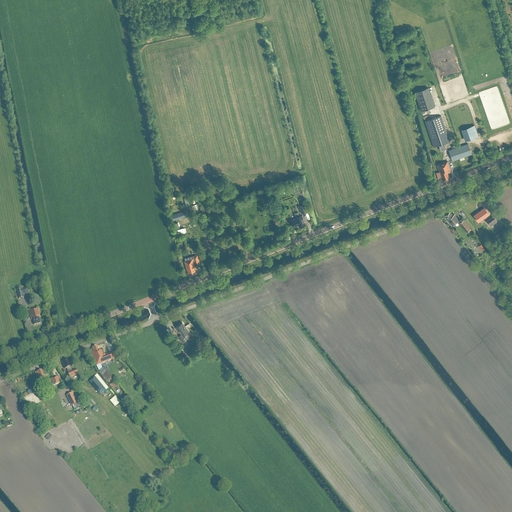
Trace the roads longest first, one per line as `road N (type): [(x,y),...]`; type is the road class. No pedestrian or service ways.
road 1 (tertiary): [(147,299),(511,157)]
road 2 (unclassified): [(155,319),(511,179)]
road 3 (unclassified): [(0,380),(155,319)]
road 4 (tertiary): [(0,358),(147,299)]
